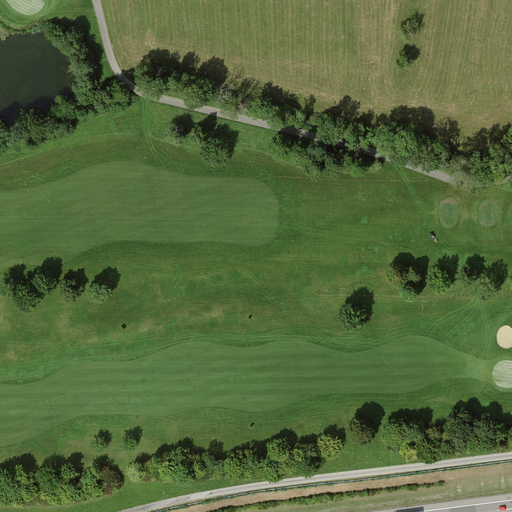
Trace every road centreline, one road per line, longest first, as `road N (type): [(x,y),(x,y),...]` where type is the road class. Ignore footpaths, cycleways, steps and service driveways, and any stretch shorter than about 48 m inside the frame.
road 1 (track): [(511,175),(453,179),(136,89),(112,59),(97,0)]
road 2 (track): [(132,511),(214,492),(511,453)]
